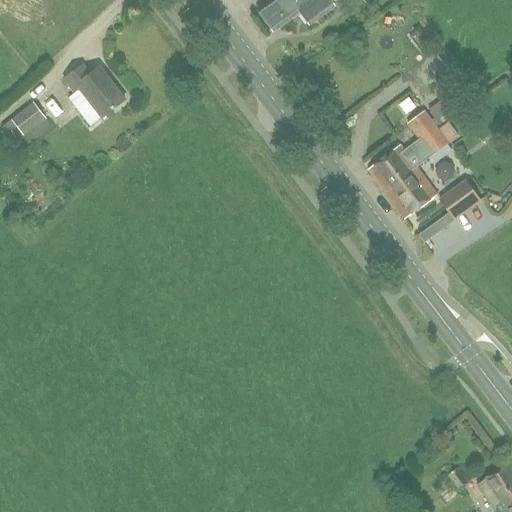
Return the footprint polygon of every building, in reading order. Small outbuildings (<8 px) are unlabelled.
[(269,0),(271,2),(258,12),(274,33),(300,13),(310,26),(334,7),(328,0),(269,0)] [(103,119),(125,101),(99,69),(90,76),(82,66),(64,80),(76,94),(69,100),(91,126),(102,118),(103,119)] [(488,98),(511,130),(511,96),(504,86),(488,98)] [(31,145),(24,137),(46,119),(33,103),(1,129),(21,153),(31,145)] [(425,112),(407,125),(419,141),(431,157),(449,144),(436,126),(425,112)] [(400,146),(368,170),(405,220),(437,196),(416,168),(431,157),(419,141),(404,152),(400,146)] [(440,201),(454,220),(480,201),(466,182),(440,201)] [(500,511),(511,511),(511,461),(511,459),(479,480),(500,511)] [(458,469),(448,476),(459,490),(468,483),(458,469)]
